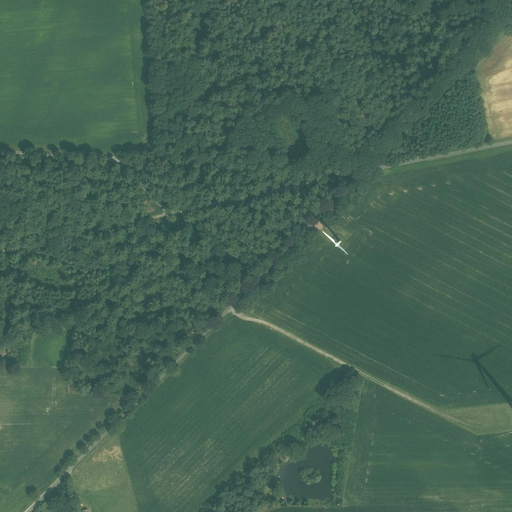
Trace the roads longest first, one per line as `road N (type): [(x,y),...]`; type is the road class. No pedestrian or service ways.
road 1 (unclassified): [(30,511),(365,171)]
road 2 (unclassified): [(365,171),(167,212),(113,159),(0,152)]
road 3 (unclassified): [(365,171),(511,23)]
road 4 (track): [(0,248),(167,212)]
road 5 (unclassified): [(511,141),(365,171)]
